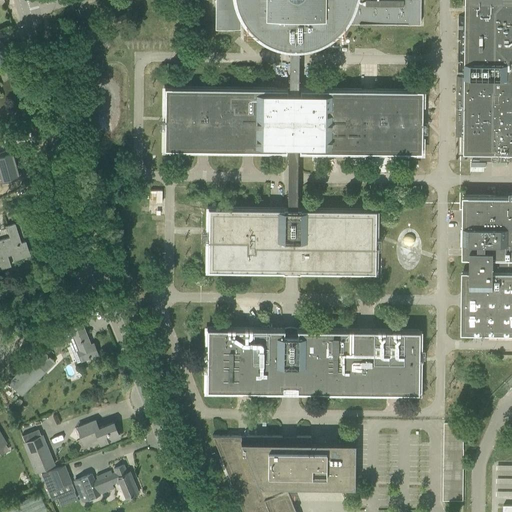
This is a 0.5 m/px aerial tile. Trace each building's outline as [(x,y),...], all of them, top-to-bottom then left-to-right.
[(287,92),(287,89),(287,88),(286,88),(165,86),(164,149),(286,150),(286,146),(296,146),(299,146),(299,150),(421,152),(422,89),(300,88),(300,92),(297,92),(298,64),(298,54),(298,45),(301,45),(304,45),(310,43),(314,42),(318,40),(322,39),(326,37),(329,34),(333,31),(336,29),(339,26),(341,23),(420,23),(420,0),(215,0),(215,27),(240,27),(240,13),(242,16),(245,20),(247,23),(250,25),(252,28),(256,31),(259,34),(262,36),(265,38),(269,40),(273,41),(277,43),(281,44),(286,45),(289,45),(289,54),(289,64),(289,92),(287,92)] [(457,77),(456,136),(465,136),(464,152),(479,152),(487,152),(492,152),(492,159),(509,159),(511,159),(511,0),(466,0),(466,7),(466,16),(458,16),(457,77)] [(0,174),(2,181),(19,176),(16,165),(14,165),(11,153),(10,149),(0,151),(0,174)] [(511,195),(508,195),(508,197),(496,197),(496,195),(463,195),(463,227),(465,227),(465,241),(463,241),(463,242),(471,242),(471,257),(470,270),(462,270),(462,331),(511,332),(511,195)] [(208,207),(208,238),(207,269),(285,270),(285,265),(287,265),(287,270),(295,270),(295,265),(297,265),(297,270),(375,271),(375,209),(298,208),(298,212),(286,212),(286,208),(208,207)] [(21,243),(15,224),(6,226),(10,237),(0,240),(0,268),(0,269),(10,265),(7,255),(12,254),(13,257),(29,252),(25,242),(21,243)] [(414,243),(415,240),(414,237),(412,235),(409,234),(406,235),(403,237),(403,240),(403,243),(406,246),(409,246),(412,246),(414,243)] [(82,324),(64,330),(64,331),(73,352),(77,350),(79,355),(86,353),(88,358),(98,354),(93,343),(90,345),(82,324)] [(207,327),(206,389),(283,390),(283,385),(287,385),(287,389),(292,389),(292,385),(296,385),(296,390),(418,392),(419,329),(296,328),(296,333),(284,333),(284,328),(207,327)] [(42,349),(9,382),(22,395),(55,362),(42,350),(42,349)] [(462,354),(462,414),(490,414),(490,354),(462,354)] [(119,436),(113,422),(98,428),(95,420),(77,427),(82,439),(96,433),(101,443),(119,436)] [(444,423),(444,427),(443,500),(463,501),(464,423),(444,423)] [(35,473),(54,465),(42,434),(23,442),(35,473)] [(234,435),(212,435),(219,451),(221,457),(243,511),(296,511),(285,483),(297,484),(297,485),(300,484),(353,484),(353,442),(311,442),(311,441),(311,436),(296,436),(296,440),(282,440),(282,436),(267,436),(239,435),(234,435)] [(49,471),(41,474),(48,491),(51,500),(75,491),(71,482),(72,481),(65,464),(48,471),(49,471)] [(101,477),(95,480),(92,473),(74,480),(82,501),(100,494),(99,492),(113,487),(111,483),(113,481),(116,480),(117,483),(120,482),(126,498),(138,493),(132,476),(129,477),(127,472),(124,464),(114,468),(115,472),(111,473),(110,471),(100,475),(101,477)] [(511,498),(511,464),(497,464),(497,498),(511,498)] [(0,511),(47,511),(39,492),(0,510),(0,511)]
